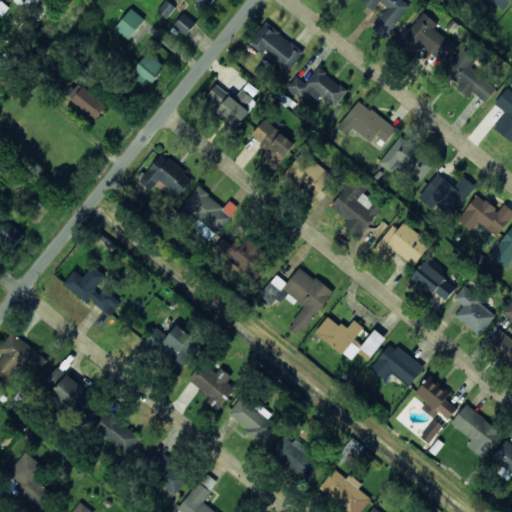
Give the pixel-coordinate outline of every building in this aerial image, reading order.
[(167,19),(176,8),(167,0),(157,11),(167,19)] [(213,0),(196,0),(209,8),(213,0)] [(412,5),(405,0),(361,0),(362,0),(375,10),(380,2),(387,8),(372,28),(386,38),(412,5)] [(511,0),(489,0),(502,11),(511,0)] [(145,21),(132,9),(114,29),(127,40),(145,21)] [(439,24),(423,12),(399,42),(416,55),(423,46),(441,60),(454,45),(434,30),(439,24)] [(196,23),(184,13),(174,26),(186,36),(196,23)] [(286,74),(304,53),(267,21),(250,42),(286,74)] [(477,59),(462,48),(445,72),(460,83),(456,88),(469,97),(472,92),(487,102),(497,87),(471,68),(477,59)] [(132,77),(149,88),(165,65),(149,53),(132,77)] [(306,84),(296,76),(288,88),(304,101),(308,95),(317,102),(321,96),(335,107),(348,90),(318,68),(306,84)] [(107,105),(77,82),(66,96),(96,120),(107,105)] [(216,112),(237,128),(258,102),(243,89),(235,99),(217,84),(208,95),(221,106),(216,112)] [(494,128),(511,142),(511,92),(507,88),(495,104),(506,113),(494,128)] [(348,135),(354,128),(371,143),(377,135),(386,142),(396,130),(360,100),(338,127),(348,135)] [(251,139),(284,160),(296,142),(263,120),(251,139)] [(391,173),(397,164),(420,182),(435,163),(401,136),(379,164),(391,173)] [(333,176),(303,151),(284,174),(299,187),(303,183),(318,195),(333,176)] [(193,178),(162,153),(140,182),(151,191),(159,181),(179,196),(193,178)] [(420,196),(450,220),(476,186),(464,176),(455,187),(438,173),(420,196)] [(348,220),(344,225),(359,237),(383,208),(364,193),(369,187),(356,176),(331,206),(348,220)] [(497,236),(511,218),(511,209),(505,204),(499,211),(478,195),(458,219),(471,230),(479,221),(497,236)] [(25,234),(7,222),(0,232),(0,237),(15,247),(25,234)] [(395,251),(414,266),(432,244),(405,222),(399,230),(393,225),(373,250),(387,261),(395,251)] [(511,227),(490,256),(506,269),(511,260),(511,227)] [(268,253),(248,238),(244,243),(230,233),(217,249),(257,281),(270,264),(264,259),(268,253)] [(457,285),(423,262),(411,279),(434,295),(435,292),(447,301),(457,285)] [(108,277),(93,265),(84,278),(75,271),(64,284),(87,302),(89,299),(111,316),(122,302),(102,286),(108,277)] [(260,296),(275,307),(285,294),(304,309),(288,328),(299,336),(333,292),(300,267),(288,283),(276,275),(260,296)] [(497,315),(464,287),(454,298),(464,306),(456,316),(480,336),(497,315)] [(511,300),(503,312),(511,319),(511,300)] [(355,320),(347,330),(329,316),(316,333),(351,360),(363,345),(356,339),(364,327),(355,320)] [(158,327),(147,340),(172,361),(170,364),(179,372),(201,347),(176,326),(168,336),(158,327)] [(511,339),(499,328),(486,342),(511,364),(511,339)] [(358,352),(369,361),(387,339),(376,330),(358,352)] [(49,359),(12,333),(0,349),(0,350),(5,354),(0,360),(0,377),(8,383),(22,362),(39,374),(49,359)] [(412,385),(425,367),(391,343),(371,369),(385,379),(392,371),(412,385)] [(232,376),(221,368),(216,374),(203,363),(188,381),(221,408),(236,389),(228,382),(232,376)] [(44,383),(72,408),(87,391),(59,367),(44,383)] [(422,408),(434,418),(439,412),(449,420),(458,409),(446,399),(451,393),(430,376),(416,393),(427,402),(422,408)] [(260,404),(256,408),(243,396),(229,413),(248,430),(246,432),(262,446),(277,428),(268,421),(273,415),(260,404)] [(452,423),(473,440),(468,446),(484,459),(504,433),(466,405),(452,423)] [(102,409),(90,427),(128,452),(140,434),(102,409)] [(431,444),(443,425),(434,419),(421,438),(431,444)] [(271,453),(309,482),(324,462),(295,440),(293,442),(284,435),(271,453)] [(511,473),(511,444),(507,440),(493,458),(511,473)] [(190,477),(162,451),(146,468),(174,494),(190,477)] [(55,494),(36,479),(45,467),(26,452),(8,475),(19,483),(14,489),(43,511),(55,494)] [(346,511),(362,511),(372,499),(360,489),(363,485),(349,474),(346,478),(335,469),(318,491),(346,511)] [(216,511),(203,503),(218,482),(206,473),(177,511),(216,511)] [(93,511),(80,502),(72,511),(93,511)]
